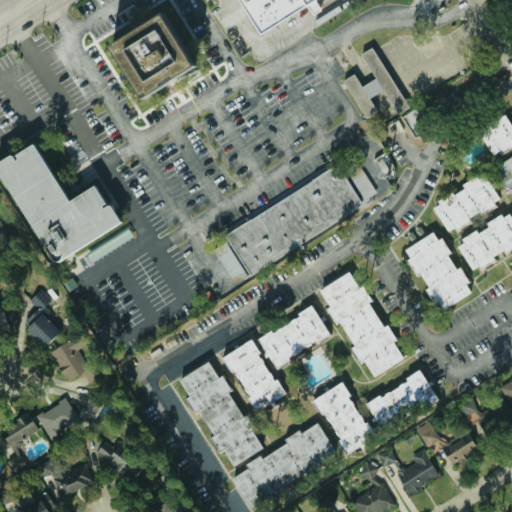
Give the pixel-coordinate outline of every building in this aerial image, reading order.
[(320,0),(328,11),(309,23),(297,5),(258,30),(238,0),(320,0)] [(147,5),(183,64),(136,93),(100,35),(147,5)] [(361,119),(374,112),(366,99),(380,91),(393,114),(404,108),(369,48),(357,55),(371,80),(358,88),(351,75),(339,82),(361,119)] [(474,131),(489,158),(511,145),(511,134),(502,116),(474,131)] [(0,161),(33,141),(69,199),(98,182),(122,220),(57,261),(0,170),(0,161)] [(511,155),(490,168),(511,206),(511,155)] [(444,235),(467,223),(466,220),(497,203),(481,174),(458,187),(459,189),(428,206),(444,235)] [(468,274),(492,262),(490,259),(511,246),(511,224),(506,213),(482,225),(483,228),(453,244),(468,274)] [(436,313),(470,294),(456,268),(454,269),(437,239),(433,240),(429,233),(401,250),(436,313)] [(367,379),(400,361),(367,302),(365,304),(347,272),(315,290),(347,348),(349,347),(367,379)] [(253,341),(270,369),(325,336),(308,308),(253,341)] [(57,333),(38,314),(22,330),(40,349),(57,333)] [(82,346),(75,335),(47,352),(66,381),(86,368),(75,350),(82,346)] [(219,358),(251,413),(279,397),(247,341),(219,358)] [(257,451),(207,362),(175,380),(225,469),(257,451)] [(362,404),(378,432),(434,401),(418,373),(362,404)] [(500,386),(511,407),(511,381),(511,380),(500,386)] [(310,400),(341,453),(369,436),(337,384),(310,400)] [(511,416),(501,399),(478,414),(468,398),(455,407),(479,443),(511,421),(511,416)] [(78,423),(65,400),(34,417),(47,440),(78,423)] [(94,417),(97,406),(83,402),(80,414),(94,417)] [(0,433),(0,472),(18,472),(18,447),(22,447),(22,433),(31,433),(30,414),(14,414),(15,427),(0,427),(0,433)] [(464,429),(438,443),(428,422),(414,429),(423,448),(434,442),(446,466),(462,459),(460,455),(474,448),(464,429)] [(332,455),(313,423),(281,442),(283,445),(227,477),(246,509),(278,490),(276,487),(332,455)] [(437,478),(424,449),(409,455),(413,464),(394,472),(403,494),(437,478)] [(366,482),(378,469),(367,460),(356,472),(366,482)] [(52,486),(58,497),(91,481),(82,463),(58,475),(55,467),(38,475),(45,490),(52,486)] [(381,511),(393,506),(381,483),(349,501),(354,511),(381,511)] [(53,511),(45,493),(12,509),(13,511),(53,511)] [(335,511),(325,494),(311,502),(317,511),(335,511)]
